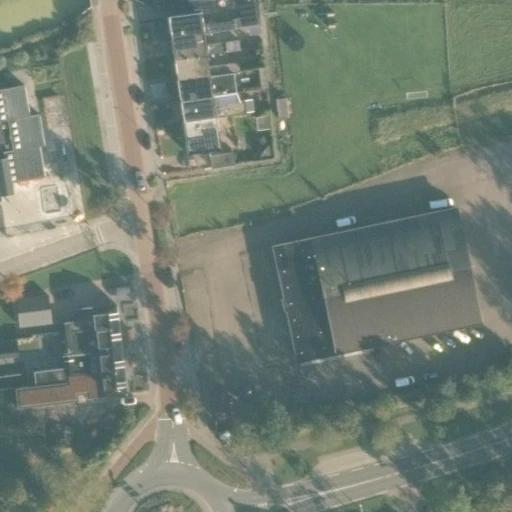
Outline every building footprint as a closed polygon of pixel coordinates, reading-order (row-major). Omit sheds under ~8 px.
[(170,39),(203,35),(235,30),(234,21),(202,25),(201,14),(218,11),(217,0),(181,2),(181,16),(168,18),(170,39)] [(205,45),(203,35),(170,39),(173,59),(206,55),(222,53),(221,43),(205,45)] [(238,40),(224,42),(226,52),(240,50),(238,40)] [(237,63),(207,66),(206,55),(173,59),(176,81),(233,73),(238,73),(237,65),(237,63)] [(233,73),(176,81),(179,102),(212,97),(236,94),(233,73)] [(0,80),(0,89),(11,88),(10,79),(0,80)] [(0,201),(2,202),(1,196),(12,194),(10,184),(44,178),(39,148),(44,147),(39,116),(29,117),(24,86),(11,88),(0,89),(0,201)] [(214,106),(212,97),(179,102),(182,123),(215,118),(245,114),(244,102),(214,106)] [(286,99),(276,100),(278,120),(288,118),(286,99)] [(215,118),(182,123),(186,155),(220,151),(215,118)] [(258,157),(269,156),(268,145),(261,146),(257,151),(258,157)] [(209,157),(211,169),(234,165),(233,153),(209,157)] [(287,311),(297,361),(479,323),(455,209),(273,247),(284,299),(281,300),(283,311),(287,311)] [(51,324),(49,310),(48,296),(15,300),(17,314),(19,328),(51,324)] [(68,323),(58,324),(59,330),(60,340),(71,338),(70,333),(80,332),(118,328),(115,305),(81,309),(81,310),(72,311),(73,322),(68,323)] [(71,338),(60,340),(61,350),(62,357),(87,354),(121,350),(118,328),(80,332),(70,333),(71,338)] [(63,367),(33,371),(35,387),(35,388),(65,384),(65,383),(65,381),(64,374),(75,373),(75,375),(85,374),(85,377),(89,376),(123,372),(121,350),(87,354),(62,357),(63,367)] [(35,387),(15,389),(17,409),(78,402),(77,392),(85,391),(86,400),(126,395),(123,372),(89,376),(85,377),(85,374),(75,375),(76,383),(75,383),(65,384),(35,388),(35,387)] [(75,373),(64,374),(65,381),(65,383),(65,384),(75,383),(76,383),(75,375),(75,373)]
